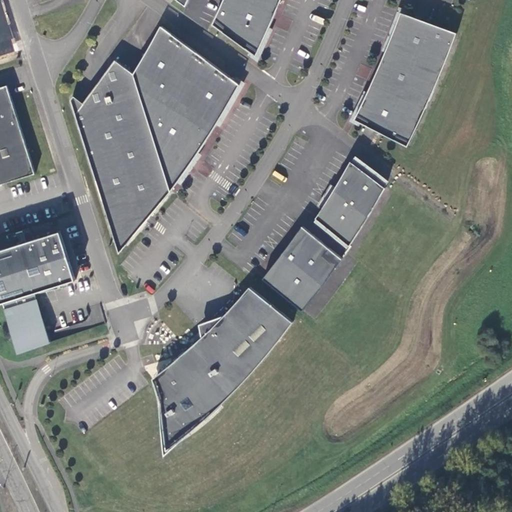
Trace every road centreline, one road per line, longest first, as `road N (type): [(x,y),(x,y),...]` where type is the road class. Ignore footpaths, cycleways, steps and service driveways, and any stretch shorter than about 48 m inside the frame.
road 1 (tertiary): [(120,319),(155,304),(187,271),(301,108)]
road 2 (unclassified): [(37,63),(120,319)]
road 3 (secondary): [(60,511),(28,416),(33,390),(58,362),(126,338)]
road 4 (primary): [(511,381),(320,511)]
road 5 (primary): [(355,511),(511,406)]
road 6 (unclassified): [(150,0),(301,108)]
road 7 (secondary): [(57,511),(0,399)]
